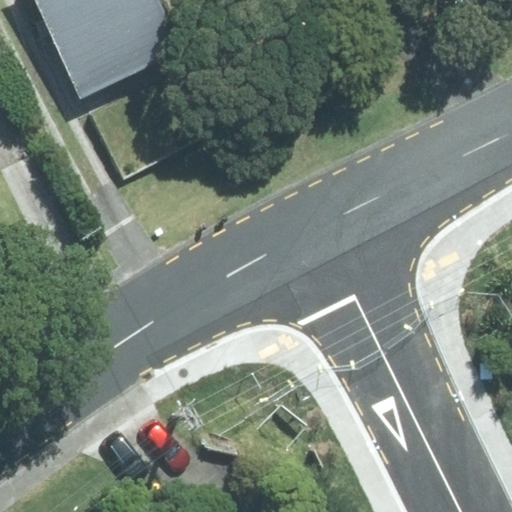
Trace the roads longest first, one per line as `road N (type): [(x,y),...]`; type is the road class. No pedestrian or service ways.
road 1 (residential): [(0,432),(107,344),(291,241)]
road 2 (residential): [(291,241),(426,511)]
road 3 (residential): [(291,241),(511,132)]
